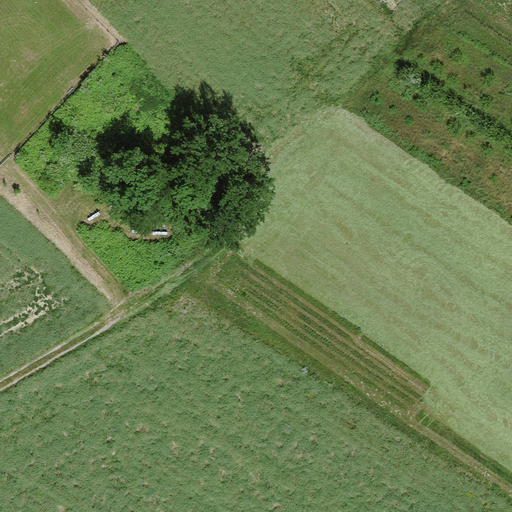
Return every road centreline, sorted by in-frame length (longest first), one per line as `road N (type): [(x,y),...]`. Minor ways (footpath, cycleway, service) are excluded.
road 1 (track): [(0,386),(201,256),(327,120),(467,0)]
road 2 (track): [(140,298),(37,175),(41,140),(63,128),(98,134),(145,153),(190,191)]
